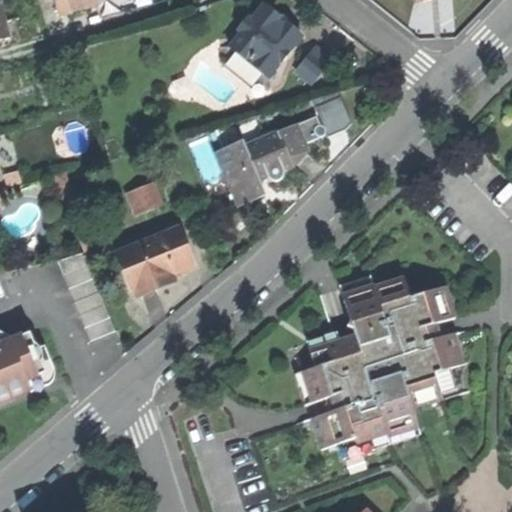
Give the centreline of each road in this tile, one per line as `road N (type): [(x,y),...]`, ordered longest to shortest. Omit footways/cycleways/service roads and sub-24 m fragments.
road 1 (residential): [(124,386),(284,245),(441,88)]
road 2 (track): [(0,55),(167,8)]
road 3 (residential): [(0,502),(124,386)]
road 4 (residential): [(441,88),(334,0)]
road 5 (residential): [(169,511),(124,386)]
